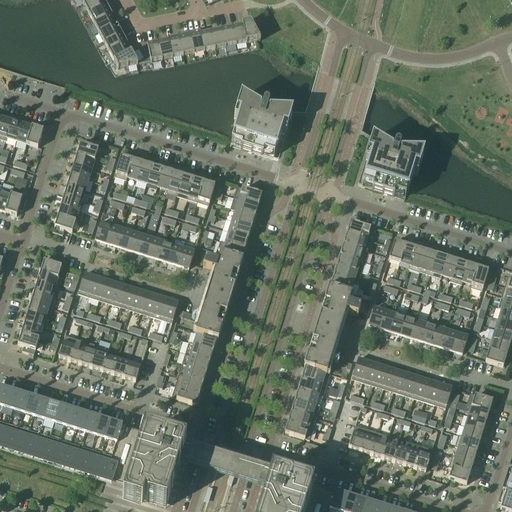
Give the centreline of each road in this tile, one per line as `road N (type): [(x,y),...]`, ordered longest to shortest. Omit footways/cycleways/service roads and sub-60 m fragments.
road 1 (residential): [(298,187),(190,511)]
road 2 (residential): [(233,511),(324,195)]
road 3 (residential): [(298,187),(60,114)]
road 4 (residential): [(192,428),(0,369)]
road 5 (residential): [(511,254),(324,195)]
road 6 (residential): [(464,511),(279,454)]
road 7 (residential): [(342,34),(298,187)]
road 8 (residential): [(324,195),(369,45)]
road 9 (residential): [(495,42),(441,58),(369,45)]
road 10 (residential): [(25,238),(60,114)]
